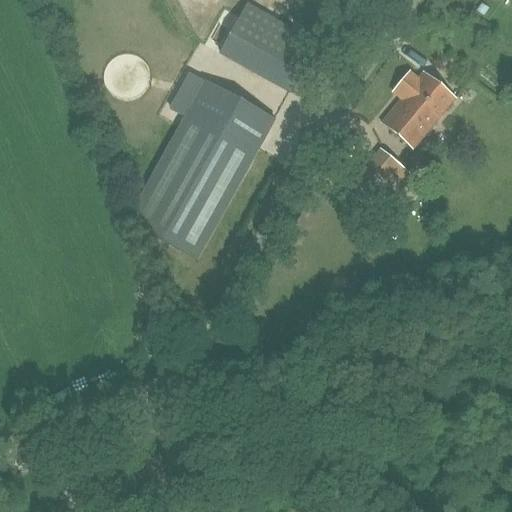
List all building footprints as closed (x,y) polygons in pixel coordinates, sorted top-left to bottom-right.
[(220,55),(290,93),(317,44),(247,6),(220,55)] [(414,151),(455,100),(423,74),(415,83),(408,78),(397,91),(404,97),(382,124),(414,151)] [(198,262),(275,122),(205,83),(128,224),(198,262)] [(348,191),(383,221),(416,182),(382,152),(348,191)] [(200,399),(191,402),(195,412),(204,408),(200,399)]
